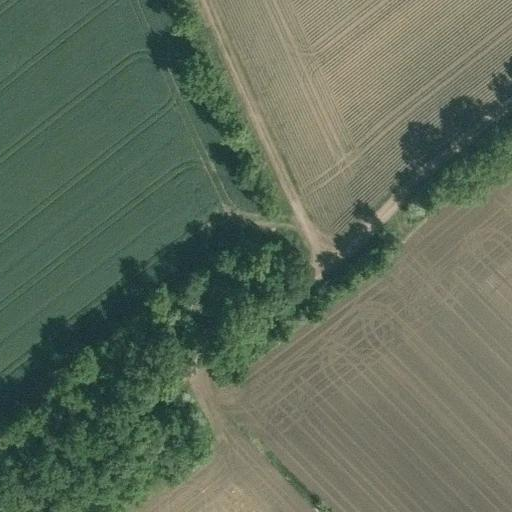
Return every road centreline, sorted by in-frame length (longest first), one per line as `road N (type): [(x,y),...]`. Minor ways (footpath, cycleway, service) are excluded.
road 1 (track): [(211,0),(331,265)]
road 2 (track): [(511,121),(331,265)]
